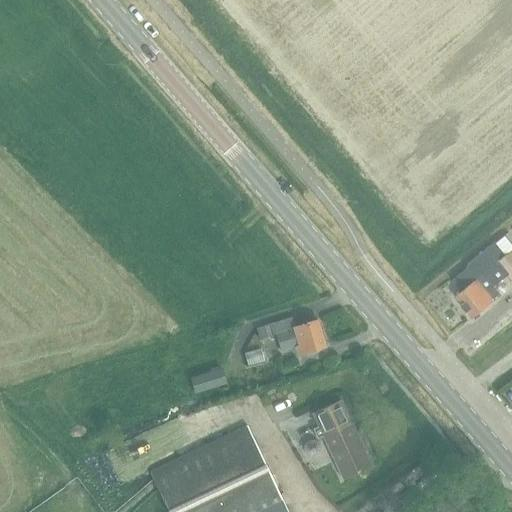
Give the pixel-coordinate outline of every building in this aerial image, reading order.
[(469,265),(450,280),(459,292),(453,296),(472,319),(493,302),(490,298),(497,292),(493,288),(508,276),(511,281),(511,249),(506,254),(495,240),(467,263),(469,265)] [(274,335),(280,353),(299,347),(301,353),(328,345),(319,318),(293,327),(290,318),(257,329),(260,340),(274,335)] [(194,353),(178,366),(187,378),(204,365),(194,353)] [(191,376),(196,392),(227,382),(222,366),(191,376)] [(341,478),(370,465),(340,400),(311,413),(317,426),(311,428),(316,438),(321,435),(341,478)] [(167,511),(270,511),(284,506),(246,427),(149,474),(167,511)]
